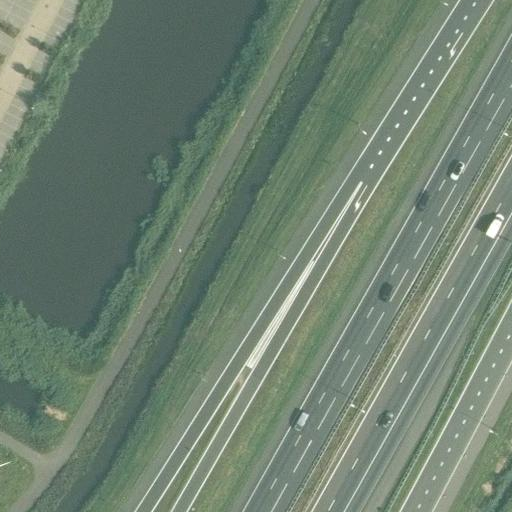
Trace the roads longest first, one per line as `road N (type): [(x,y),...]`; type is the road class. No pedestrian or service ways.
road 1 (unclassified): [(313,0),(96,402),(14,511)]
road 2 (motorway): [(511,70),(262,511)]
road 3 (motorway): [(353,181),(142,511)]
road 4 (motorway): [(353,181),(178,511)]
road 5 (motorway): [(332,511),(511,193)]
road 6 (motorway): [(411,504),(511,314)]
road 7 (motorway): [(468,0),(353,181)]
